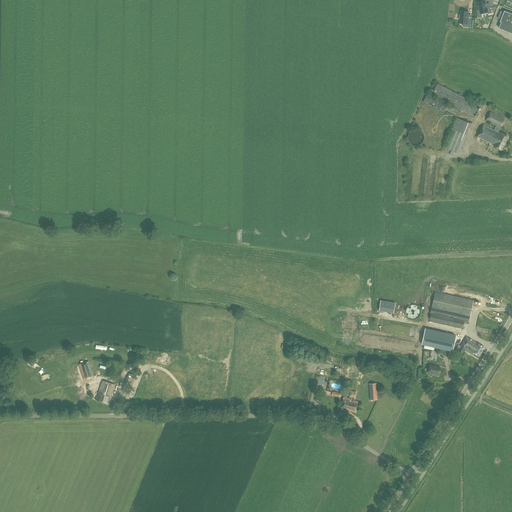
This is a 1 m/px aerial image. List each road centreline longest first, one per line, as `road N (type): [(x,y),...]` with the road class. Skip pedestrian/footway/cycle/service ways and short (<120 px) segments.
road 1 (unclassified): [(411,475),(349,437),(300,419),(0,417)]
road 2 (secondary): [(411,475),(511,318)]
road 3 (track): [(511,308),(476,299),(467,330),(509,358)]
